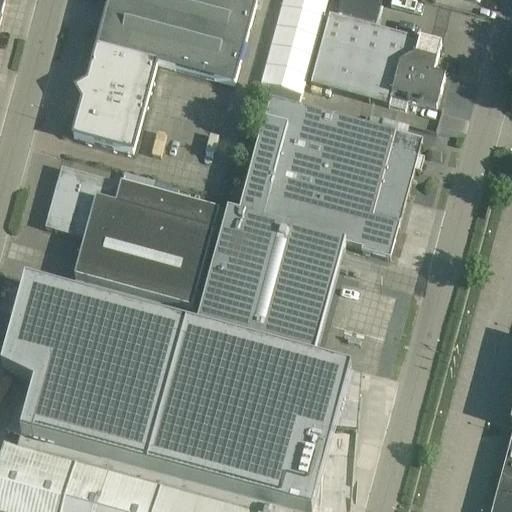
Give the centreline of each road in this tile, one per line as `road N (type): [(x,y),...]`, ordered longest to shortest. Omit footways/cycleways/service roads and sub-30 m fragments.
road 1 (unclassified): [(371,511),(505,0)]
road 2 (unclassified): [(56,0),(0,210)]
